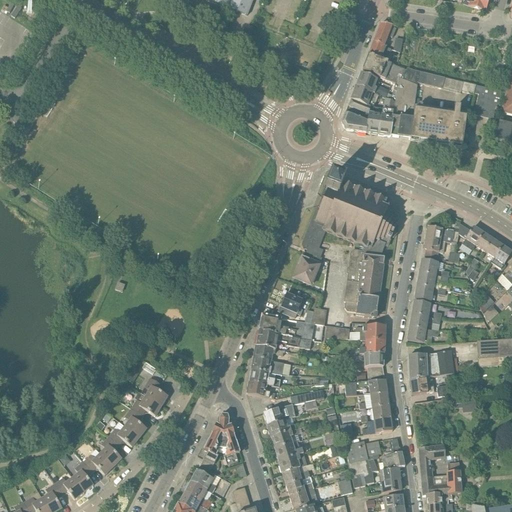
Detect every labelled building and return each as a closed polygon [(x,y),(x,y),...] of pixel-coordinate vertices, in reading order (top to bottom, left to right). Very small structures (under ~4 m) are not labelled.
[(205,0),(247,16),(253,0),(205,0)] [(489,1),(485,0),(467,0),(467,2),(465,1),(463,5),(481,11),(482,9),(486,11),(489,1)] [(381,25),(373,43),(384,47),(388,37),(392,39),(396,30),(391,28),(392,27),(381,25)] [(400,54),(403,40),(395,39),(393,51),(400,54)] [(380,61),(384,51),(389,53),(391,50),(384,47),(373,43),(368,57),(380,61)] [(417,87),(418,84),(442,90),(445,79),(419,73),(407,69),(406,72),(393,66),(380,61),(368,57),(362,72),(388,82),(386,87),(397,91),(399,79),(417,87)] [(511,68),(501,114),(511,116),(511,120),(502,118),(500,123),(499,123),(495,141),(508,144),(508,145),(511,146),(511,68)] [(358,81),(356,88),(372,94),(384,100),(388,91),(378,87),(379,85),(377,82),(378,81),(361,74),(361,76),(360,76),(358,81)] [(410,141),(414,111),(417,87),(399,79),(397,91),(396,97),(395,104),(393,112),(393,117),(390,138),(410,141)] [(445,79),(442,90),(448,92),(451,81),(445,79)] [(451,81),(448,92),(455,93),(457,82),(451,81)] [(461,93),(463,84),(457,82),(455,93),(460,95),(461,93)] [(463,84),(461,93),(474,96),(476,87),(463,84)] [(351,101),(370,109),(372,109),(374,104),(369,102),(372,94),(356,88),(351,101)] [(497,111),(501,93),(481,88),(475,115),(493,119),(495,110),(497,111)] [(393,112),(395,104),(385,100),(384,102),(383,111),(393,112)] [(370,109),(351,101),(345,115),(354,119),(357,111),(369,116),(369,114),(370,109)] [(410,141),(445,146),(462,148),(466,119),(459,118),(461,108),(455,107),(454,117),(414,111),(410,141)] [(369,116),(357,111),(354,119),(345,115),(341,124),(345,131),(367,134),(369,116)] [(369,114),(369,116),(367,134),(377,136),(381,116),(369,114)] [(390,138),(393,117),(381,116),(377,136),(390,138)] [(307,251),(304,258),(310,261),(315,248),(318,250),(325,233),(365,249),(364,252),(364,256),(380,258),(385,246),(388,247),(391,239),(393,240),(397,234),(398,228),(393,226),(394,223),(391,222),(392,219),(389,218),(390,215),(386,213),(390,204),(372,197),(373,195),(367,193),(367,194),(362,192),(362,191),(357,189),(356,190),(343,185),(344,183),(340,181),(338,183),(334,181),(334,179),(331,177),(327,187),(326,187),(325,188),(321,198),(323,200),(323,201),(324,202),(322,206),(318,207),(302,245),(304,250),(307,251)] [(426,239),(445,243),(456,245),(459,234),(428,228),(426,239)] [(471,252),(475,247),(483,234),(473,228),(466,240),(462,246),(463,246),(460,250),(468,256),(471,252)] [(484,253),(493,241),(483,234),(475,247),(484,253)] [(445,243),(426,239),(423,251),(426,252),(425,258),(436,260),(438,254),(443,255),(445,243)] [(494,260),(502,247),(493,241),(484,253),(494,260)] [(511,253),(502,247),(494,260),(491,265),(500,271),(511,253)] [(364,256),(364,252),(354,251),(351,253),(349,269),(350,270),(350,274),(348,276),(344,303),(345,303),(345,309),(347,313),(356,314),(356,317),(374,319),(375,319),(376,318),(383,266),(384,259),(380,258),(364,256)] [(310,261),(304,258),(301,257),(298,266),(299,267),(294,279),(311,286),(322,260),(315,257),(313,262),(310,261)] [(468,277),(478,263),(474,260),(469,267),(465,273),(468,277)] [(422,261),(419,274),(437,277),(439,271),(436,271),(437,264),(422,261)] [(473,282),(478,275),(473,272),(468,278),(473,282)] [(437,277),(419,274),(417,287),(435,290),(433,289),(434,283),(436,284),(437,277)] [(435,290),(417,287),(415,300),(430,303),(432,296),(434,297),(435,290)] [(477,290),(473,295),(479,299),(483,294),(477,290)] [(299,310),(302,303),(286,296),(281,308),(280,307),(278,313),(295,320),(297,316),(300,317),(302,312),(299,310)] [(478,305),(484,314),(494,303),(487,296),(478,305)] [(414,302),(412,316),(430,319),(431,313),(429,312),(430,305),(414,302)] [(491,307),(484,314),(483,314),(487,324),(498,315),(491,307)] [(326,312),(314,310),(312,317),(325,319),(326,312)] [(259,332),(311,342),(314,326),(311,325),(305,324),(297,323),(295,332),(288,331),(289,330),(280,328),(282,320),(262,316),(259,332)] [(430,319),(412,316),(410,328),(425,331),(426,331),(427,324),(429,325),(430,319)] [(324,327),(325,319),(312,317),(312,319),(311,325),(324,327)] [(33,332),(36,337),(44,330),(40,326),(33,332)] [(359,342),(365,342),(384,342),(384,327),(363,327),(363,329),(356,329),(356,334),(359,334),(359,342)] [(425,331),(410,328),(407,341),(423,344),(425,331)] [(311,342),(259,332),(256,348),(283,353),(284,344),(287,344),(286,347),(310,351),(311,342)] [(478,368),(511,365),(511,341),(476,343),(478,368)] [(384,342),(365,342),(365,350),(355,350),(355,356),(384,355),(384,342)] [(283,353),(256,348),(255,353),(254,354),(254,356),(254,358),(254,360),(271,363),(272,361),(273,356),(282,358),(283,355),(283,353)] [(408,357),(409,382),(432,379),(446,377),(447,381),(453,380),(453,376),(454,376),(450,352),(426,356),(408,357)] [(384,355),(355,356),(355,362),(363,361),(364,369),(367,369),(368,383),(384,382),(382,368),(383,368),(384,355)] [(271,363),(254,360),(252,371),(275,376),(282,377),(284,366),(271,363)] [(134,370),(139,374),(143,369),(137,366),(134,370)] [(275,376),(252,371),(251,373),(250,374),(250,377),(250,378),(249,384),(279,389),(280,382),(274,381),(275,376)] [(149,391),(145,398),(161,408),(168,398),(158,392),(161,386),(150,379),(144,388),(149,391)] [(432,379),(409,382),(411,397),(434,394),(432,379)] [(370,397),(387,394),(385,382),(384,382),(368,383),(345,384),(346,398),(370,397)] [(276,389),(249,384),(247,396),(274,401),(276,389)] [(438,400),(451,398),(449,387),(436,388),(438,400)] [(292,407),(324,400),(322,392),(290,398),(292,407)] [(161,408),(145,398),(139,394),(135,400),(137,401),(131,410),(142,418),(146,412),(155,418),(161,408)] [(387,394),(370,397),(372,410),(389,407),(387,394)] [(477,412),(475,399),(454,401),(454,407),(462,406),(462,414),(477,412)] [(389,407),(372,410),(374,422),(391,420),(389,407)] [(335,414),(333,408),(326,410),(327,416),(335,414)] [(124,428),(139,440),(146,430),(138,423),(142,418),(131,410),(124,418),(129,422),(124,428)] [(263,415),(267,426),(283,421),(279,410),(263,415)] [(225,449),(229,444),(227,439),(233,437),(234,436),(231,426),(229,426),(229,421),(228,416),(221,416),(219,420),(219,425),(216,425),(212,435),(219,438),(217,443),(218,448),(225,449)] [(391,420),(374,422),(375,435),(392,432),(391,420)] [(283,421),(267,426),(271,438),(290,432),(296,431),(294,426),(288,429),(285,421),(283,422),(283,421)] [(105,427),(100,423),(96,428),(101,432),(105,427)] [(340,427),(343,439),(353,438),(350,425),(340,427)] [(109,438),(119,447),(123,442),(132,449),(139,440),(124,428),(120,434),(115,430),(109,438)] [(290,432),(271,438),(274,450),(293,444),(291,438),(297,436),(296,431),(290,432)] [(338,432),(324,436),(327,447),(341,443),(338,432)] [(219,438),(212,435),(209,441),(208,441),(203,451),(207,453),(200,467),(210,472),(218,458),(216,457),(218,454),(216,452),(218,448),(217,443),(219,438)] [(229,444),(225,449),(227,453),(225,454),(226,458),(224,458),(227,467),(238,463),(235,455),(240,454),(236,443),(235,444),(233,437),(227,439),(229,444)] [(100,455),(113,468),(122,460),(114,452),(119,447),(109,438),(101,446),(105,450),(100,455)] [(397,440),(391,442),(393,450),(399,449),(397,440)] [(363,475),(365,486),(374,484),(372,473),(368,462),(367,458),(372,457),(378,456),(381,455),(378,443),(365,446),(364,443),(345,447),(352,478),(357,476),(363,475)] [(293,444),(274,450),(278,462),(303,455),(302,450),(295,452),(293,444)] [(419,451),(420,470),(423,498),(425,498),(425,497),(452,496),(462,495),(460,474),(447,474),(447,476),(431,478),(431,469),(430,460),(445,458),(444,448),(419,451)] [(402,454),(381,459),(382,464),(378,465),(380,472),(381,472),(384,472),(385,471),(387,470),(405,468),(402,454)] [(83,464),(92,474),(97,469),(105,477),(113,468),(100,455),(94,460),(90,456),(83,464)] [(303,455),(278,462),(282,474),(298,470),(300,469),(298,462),(305,459),(303,455)] [(378,472),(373,460),(368,462),(372,473),(378,472)] [(72,479),(84,494),(93,487),(86,478),(92,474),(83,464),(75,470),(78,474),(72,479)] [(210,472),(200,467),(198,472),(197,472),(190,483),(207,492),(212,495),(216,488),(210,486),(216,475),(210,472)] [(298,470),(282,474),(286,486),(302,482),(310,479),(308,473),(300,475),(298,470)] [(381,472),(382,483),(399,480),(398,470),(385,471),(384,472),(381,472)] [(366,487),(365,486),(363,475),(357,476),(360,489),(366,487)] [(54,486),(62,497),(68,492),(74,501),(84,494),(72,479),(66,484),(63,479),(54,486)] [(399,480),(382,483),(384,494),(401,492),(399,480)] [(302,482),(286,486),(289,498),(305,493),(314,491),(312,485),(303,487),(302,482)] [(337,485),(340,498),(352,495),(349,482),(337,485)] [(207,492),(190,483),(184,494),(210,508),(212,504),(203,500),(207,492)] [(42,500),(49,511),(58,511),(62,510),(56,500),(62,497),(54,486),(45,491),(48,496),(42,500)] [(234,492),(233,494),(234,499),(246,495),(244,489),(234,492)] [(305,493),(289,498),(293,510),(317,502),(315,496),(307,499),(305,493)] [(207,511),(210,508),(184,494),(179,505),(191,511),(207,511)] [(236,505),(248,501),(246,495),(234,499),(235,503),(236,505)] [(425,497),(425,498),(426,508),(448,506),(448,500),(452,500),(452,496),(425,497)] [(384,506),(385,511),(403,508),(402,497),(376,501),(377,507),(384,506)] [(24,504),(27,511),(49,511),(42,500),(35,503),(33,499),(27,502),(24,504)] [(333,508),(345,505),(344,499),(332,502),(333,508)] [(248,501),(236,505),(238,510),(250,506),(248,501)] [(367,510),(376,509),(375,501),(366,502),(367,510)] [(472,508),(472,509),(485,511),(486,511),(485,508),(483,508),(483,502),(472,503),(472,508)] [(238,511),(238,510),(236,505),(235,503),(229,505),(231,511),(238,511)]
